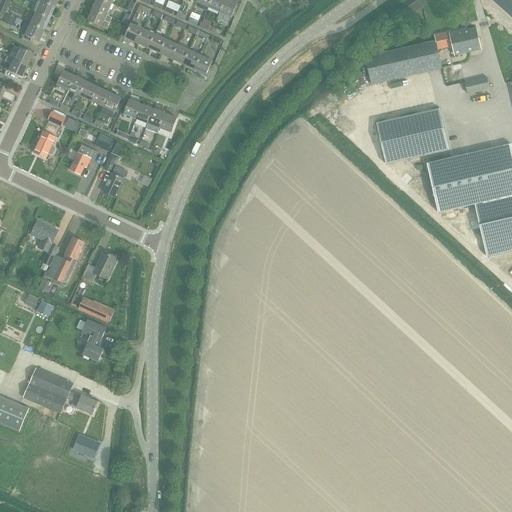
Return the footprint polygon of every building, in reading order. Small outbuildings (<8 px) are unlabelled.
[(10,1),(7,0),(5,0),(1,11),(5,13),(10,1)] [(40,0),(40,2),(54,8),(57,0),(40,0)] [(97,0),(93,9),(108,15),(112,4),(103,0),(97,0)] [(197,0),(197,3),(201,5),(199,8),(207,12),(209,8),(208,8),(211,0),(197,0)] [(220,13),(225,0),(211,0),(208,8),(209,8),(220,13)] [(229,0),(225,0),(220,13),(232,18),(238,4),(229,0)] [(34,13),(48,19),(54,8),(40,2),(34,13)] [(151,10),(140,5),(138,9),(150,14),(151,10)] [(108,15),(93,9),(88,21),(102,27),(108,15)] [(29,24),(43,30),(48,19),(34,13),(29,24)] [(6,14),(3,22),(12,26),(15,18),(6,14)] [(127,24),(130,16),(126,14),(122,22),(127,24)] [(200,27),(208,31),(210,26),(211,22),(204,19),(203,23),(202,22),(200,27)] [(186,25),(178,22),(176,26),(184,30),(186,25)] [(137,43),(144,29),(132,23),(125,38),(137,43)] [(43,30),(29,24),(24,35),(38,42),(43,30)] [(122,35),(125,27),(121,25),(117,34),(122,35)] [(211,31),(219,35),(221,31),(213,27),(211,31)] [(436,42),(365,58),(372,85),(442,69),(438,51),(453,47),(455,56),(481,50),(476,28),(450,34),(449,31),(434,35),(436,42)] [(149,48),(155,34),(144,29),(137,43),(149,48)] [(160,54),(167,40),(155,34),(149,48),(160,54)] [(219,45),(221,40),(213,37),(211,41),(219,45)] [(172,59),(178,45),(167,40),(160,54),(172,59)] [(183,64),(190,50),(178,45),(172,59),(183,64)] [(14,46),(8,57),(12,59),(27,66),(32,54),(18,48),(14,46)] [(195,70),(201,55),(190,50),(183,64),(195,70)] [(201,55),(195,70),(206,75),(213,61),(201,55)] [(7,56),(4,62),(10,64),(7,70),(21,77),(27,66),(12,59),(8,57),(7,56)] [(69,90),(76,76),(64,71),(57,85),(69,90)] [(76,76),(69,90),(75,93),(72,99),(78,102),(81,96),(80,96),(87,82),(76,76)] [(487,78),(465,83),(467,94),(490,89),(487,78)] [(92,101),(99,87),(87,82),(80,96),(81,96),(92,101)] [(99,87),(92,101),(103,107),(110,93),(99,87)] [(110,93),(103,107),(115,112),(118,113),(122,105),(119,104),(122,98),(110,93)] [(51,99),(49,103),(57,107),(59,103),(51,99)] [(136,119),(142,105),(130,100),(124,115),(136,119)] [(142,105),(136,119),(148,124),(153,109),(142,105)] [(153,109),(148,124),(160,128),(165,114),(153,109)] [(377,123),(386,163),(449,149),(440,109),(377,123)] [(80,118),(82,113),(73,110),(71,115),(80,118)] [(52,113),(49,120),(62,126),(65,119),(52,113)] [(165,114),(160,128),(172,132),(177,118),(165,114)] [(83,120),(92,124),(94,119),(85,115),(83,120)] [(94,125),(103,129),(105,124),(97,120),(94,125)] [(56,137),(44,131),(40,141),(34,153),(46,159),(48,154),(51,155),(53,155),(55,150),(54,148),(52,147),(56,137)] [(128,140),(130,136),(119,131),(117,135),(128,140)] [(95,147),(108,152),(113,140),(100,134),(95,147)] [(130,136),(128,140),(136,144),(138,140),(130,136)] [(143,138),(141,141),(139,146),(148,150),(150,145),(149,145),(150,141),(143,138)] [(82,145),(70,170),(80,175),(84,167),(86,168),(91,159),(89,158),(93,151),(82,145)] [(511,147),(511,145),(427,164),(439,213),(475,204),(511,195),(511,147)] [(110,174),(119,153),(113,150),(103,171),(110,174)] [(123,179),(126,172),(116,167),(112,174),(103,192),(115,198),(124,179),(123,179)] [(511,195),(475,204),(487,257),(511,251),(511,195)] [(38,221),(31,235),(42,240),(39,248),(48,252),(43,263),(50,266),(59,249),(52,245),(58,231),(38,221)] [(85,243),(73,238),(63,259),(56,256),(46,276),(62,283),(71,263),(73,259),(77,260),(85,243)] [(107,280),(117,259),(103,252),(96,268),(88,265),(82,279),(92,284),(96,275),(107,280)] [(44,279),(40,290),(44,292),(49,281),(44,279)] [(29,294),(25,304),(35,308),(39,299),(29,294)] [(43,301),(39,308),(40,308),(47,311),(50,313),(54,306),(51,305),(44,301),(43,301)] [(94,302),(89,314),(108,322),(114,309),(95,301),(94,302)] [(101,341),(106,328),(87,320),(81,333),(91,337),(83,355),(98,362),(104,350),(97,347),(99,341),(101,341)] [(93,415),(98,402),(82,395),(81,397),(70,392),(73,385),(36,369),(24,398),(61,414),(67,399),(78,404),(76,408),(79,409),(79,410),(83,412),(84,411),(93,415)] [(90,428),(85,441),(102,448),(107,435),(90,428)]
